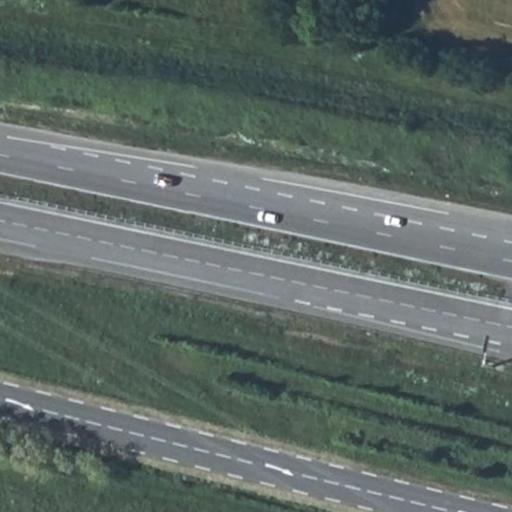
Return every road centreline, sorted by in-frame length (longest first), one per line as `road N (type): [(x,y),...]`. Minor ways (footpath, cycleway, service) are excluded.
road 1 (trunk): [(511,261),(0,154)]
road 2 (trunk): [(0,220),(511,327)]
road 3 (tertiary): [(0,397),(460,511)]
